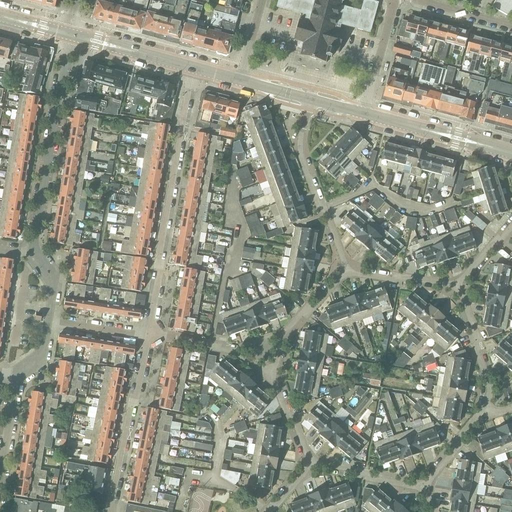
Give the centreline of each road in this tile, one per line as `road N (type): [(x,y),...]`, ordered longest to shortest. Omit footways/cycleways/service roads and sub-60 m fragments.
road 1 (residential): [(191,66),(150,334)]
road 2 (residential): [(68,33),(33,250)]
road 3 (residential): [(150,334),(112,511)]
road 4 (residential): [(345,270),(301,160),(309,98)]
road 5 (tertiary): [(511,153),(364,111)]
road 6 (residential): [(269,379),(280,336),(345,270)]
road 7 (residential): [(269,379),(236,352),(150,334)]
road 8 (residential): [(482,409),(489,385),(454,286)]
road 9 (tertiary): [(191,66),(68,33)]
road 10 (residential): [(21,373),(0,497)]
